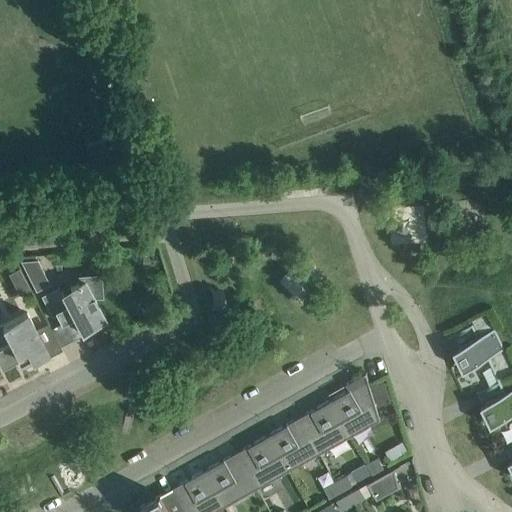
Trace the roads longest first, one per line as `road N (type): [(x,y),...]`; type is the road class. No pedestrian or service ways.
road 1 (residential): [(390,331),(68,511)]
road 2 (residential): [(155,207),(193,313),(0,417)]
road 3 (residential): [(428,452),(424,337),(401,298),(365,265)]
road 4 (unclassified): [(155,207),(341,190)]
road 5 (unclassified): [(0,221),(155,207)]
road 6 (residential): [(428,452),(390,331)]
